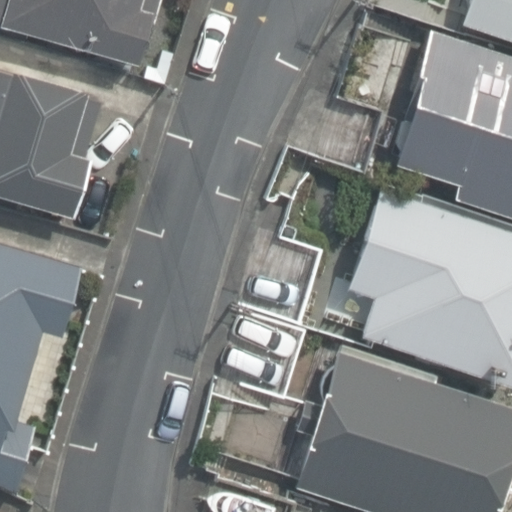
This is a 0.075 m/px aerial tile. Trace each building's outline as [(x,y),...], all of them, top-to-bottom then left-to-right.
[(147,0),(8,0),(2,22),(141,63),(157,8),(146,4),(147,0)] [(511,0),(466,0),(460,21),(511,36),(511,0)] [(349,21),(324,94),(370,110),(396,37),(349,21)] [(511,49),(439,26),(396,157),(458,177),(453,191),(511,210),(511,49)] [(0,199),(79,222),(98,156),(75,150),(92,90),(21,69),(18,78),(0,72),(0,199)] [(306,113),(293,156),(345,172),(358,129),(306,113)] [(511,226),(382,184),(349,285),(376,293),(363,332),(511,380),(511,226)] [(0,420),(16,425),(44,329),(63,334),(84,265),(0,239),(0,420)] [(493,511),(511,449),(511,397),(340,346),(299,483),(397,511),(493,511)] [(281,511),(288,489),(203,465),(189,511),(281,511)]
